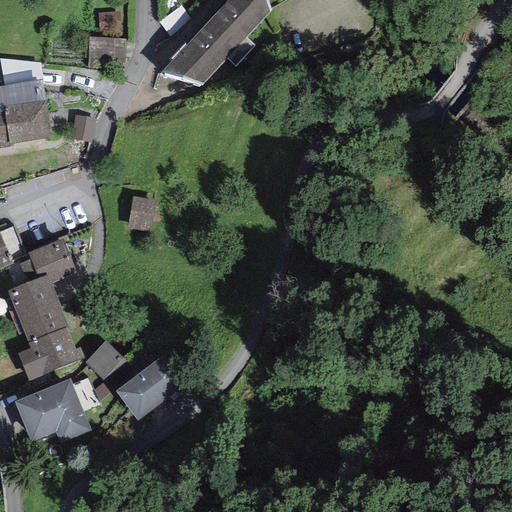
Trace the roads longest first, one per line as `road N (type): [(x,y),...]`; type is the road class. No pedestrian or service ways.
road 1 (unclassified): [(51,511),(69,486),(162,433),(239,365),(276,286),(313,156),(363,121),(430,112),(511,5)]
road 2 (residential): [(148,0),(139,61),(91,170),(58,194),(0,216)]
